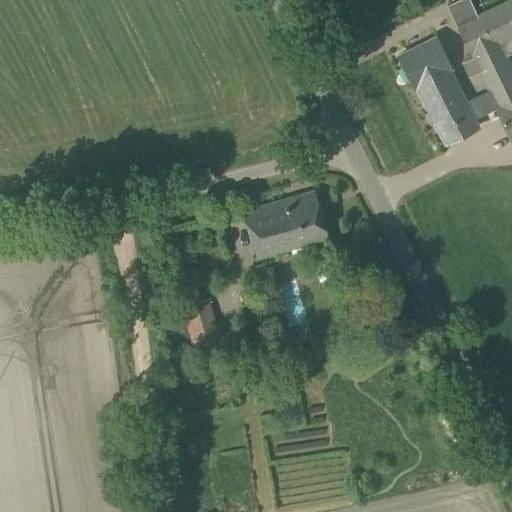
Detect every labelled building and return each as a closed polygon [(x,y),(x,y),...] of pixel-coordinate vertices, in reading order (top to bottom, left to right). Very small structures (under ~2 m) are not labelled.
[(455,83),(423,99),(445,143),(477,127),(473,119),(495,108),(511,142),(511,79),(501,57),(511,51),(511,0),(509,0),(477,15),(470,0),(456,0),(446,5),(471,55),(475,53),(493,89),(465,103),(455,83)] [(423,99),(455,83),(448,70),(451,68),(435,37),(397,56),(413,86),(416,85),(423,99)] [(257,259),(327,238),(313,191),(243,211),(257,259)] [(274,318),(275,285),(254,285),(254,318),(274,318)] [(217,326),(210,302),(212,301),(210,297),(180,306),(192,347),(222,338),(219,326),(217,326)] [(170,384),(202,378),(199,358),(166,364),(170,384)]
